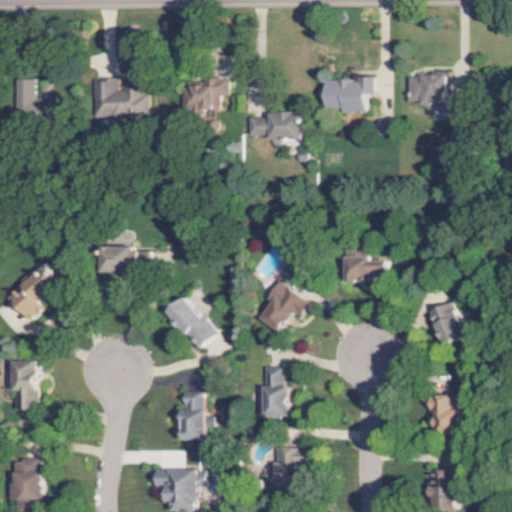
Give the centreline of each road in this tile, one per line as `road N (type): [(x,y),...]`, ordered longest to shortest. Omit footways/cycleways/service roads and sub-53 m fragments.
road 1 (residential): [(377,0),(0,6)]
road 2 (residential): [(373,353),(369,511)]
road 3 (residential): [(107,511),(121,367)]
